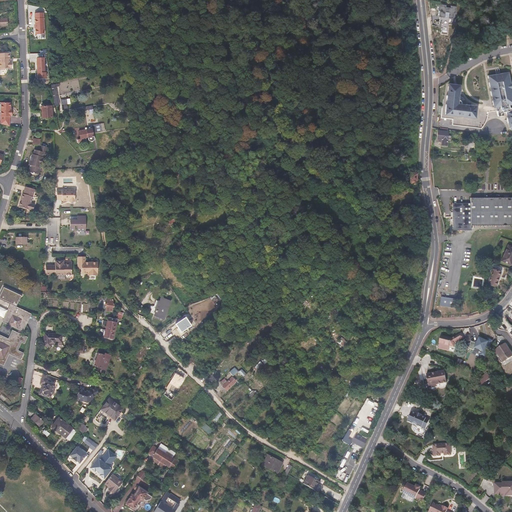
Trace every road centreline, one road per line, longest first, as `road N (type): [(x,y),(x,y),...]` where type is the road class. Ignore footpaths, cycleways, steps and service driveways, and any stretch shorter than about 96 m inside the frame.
road 1 (residential): [(140,322),(247,433),(350,491)]
road 2 (tertiary): [(425,174),(430,77),(422,0)]
road 3 (tertiary): [(418,0),(425,174)]
road 4 (residential): [(10,181),(23,128),(23,36)]
road 5 (residential): [(372,444),(456,486),(487,511)]
road 6 (tertiary): [(372,444),(423,323)]
